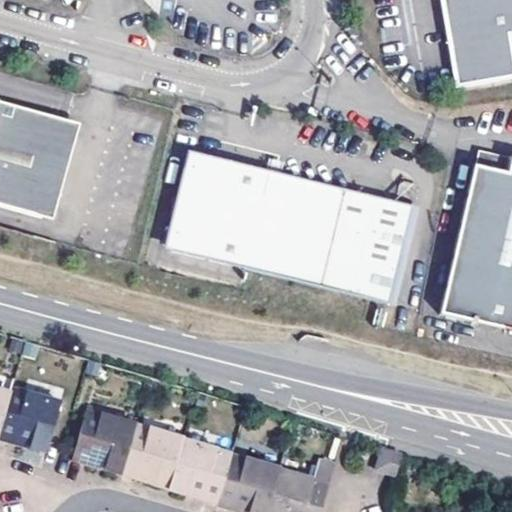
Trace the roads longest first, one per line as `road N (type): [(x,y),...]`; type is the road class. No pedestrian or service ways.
road 1 (unclassified): [(0,21),(228,84),(249,83),(272,81),(302,56),(314,0)]
road 2 (tertiary): [(0,303),(301,381)]
road 3 (tertiary): [(511,414),(301,381)]
road 4 (primary): [(392,417),(511,463)]
road 5 (tertiary): [(392,417),(511,447)]
